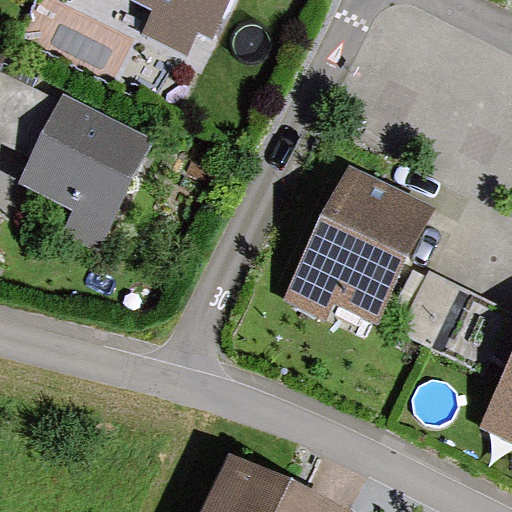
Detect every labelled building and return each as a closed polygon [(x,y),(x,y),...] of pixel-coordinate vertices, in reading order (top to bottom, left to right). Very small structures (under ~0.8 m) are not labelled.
[(233,0),(126,0),(213,42),(233,0)] [(149,152),(70,113),(31,192),(82,217),(72,238),(100,251),(149,152)] [(437,217),(349,174),(284,305),(326,327),(334,311),(379,334),(437,217)] [(511,315),(430,275),(400,334),(504,386),(511,370),(511,315)] [(511,370),(504,386),(481,432),(511,447),(511,370)] [(302,511),(233,478),(216,511),(302,511)]
